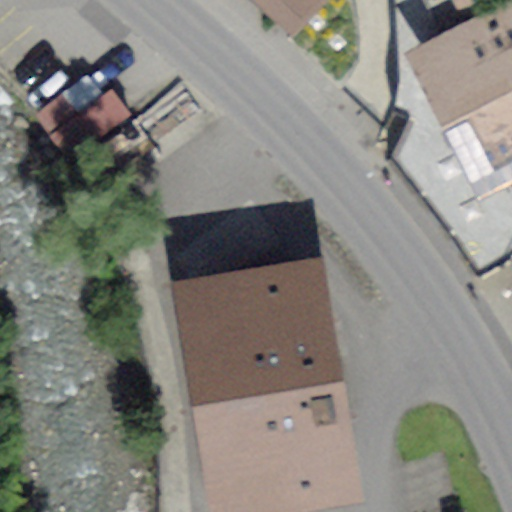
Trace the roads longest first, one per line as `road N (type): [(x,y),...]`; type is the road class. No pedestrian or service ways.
road 1 (tertiary): [(511,438),(470,352),(366,208),(223,63),(144,0)]
road 2 (unknown): [(442,311),(389,338),(361,369),(370,511)]
